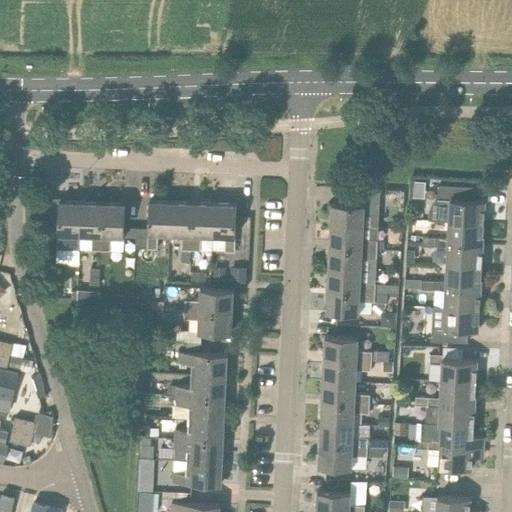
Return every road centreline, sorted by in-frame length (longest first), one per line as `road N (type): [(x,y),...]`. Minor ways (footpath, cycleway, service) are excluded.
road 1 (residential): [(278,511),(296,171)]
road 2 (residential): [(76,463),(19,266),(14,155)]
road 3 (residential): [(296,171),(14,155)]
road 4 (secondary): [(16,91),(298,85)]
road 5 (secondary): [(298,85),(511,86)]
